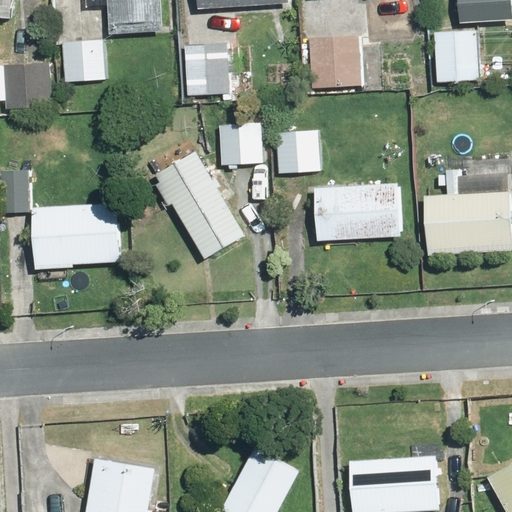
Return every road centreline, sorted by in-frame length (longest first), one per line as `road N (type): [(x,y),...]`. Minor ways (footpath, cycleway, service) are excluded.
road 1 (residential): [(0,374),(511,343)]
road 2 (unknown): [(330,511),(318,355)]
road 3 (unknown): [(8,374),(14,511)]
